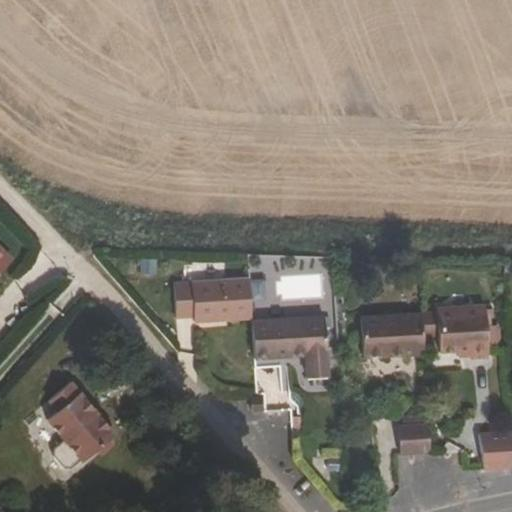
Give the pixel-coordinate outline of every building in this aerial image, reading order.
[(0,270),(11,258),(0,247),(0,270)] [(196,329),(253,325),(250,287),(175,293),(177,325),(195,324),(196,329)] [(484,312),(436,316),(437,321),(438,340),(439,358),(458,357),(469,356),(469,361),(469,364),(488,362),(487,352),(486,332),(484,312)] [(438,340),(437,321),(421,323),(422,332),(423,341),(438,340)] [(421,323),(421,322),(360,326),(363,364),(424,359),(423,341),(422,332),(421,323)] [(323,324),(253,329),(256,366),(306,362),(308,384),(328,383),(323,324)] [(495,332),(486,332),(487,352),(497,351),(495,332)] [(62,441),(51,450),(51,457),(62,469),(69,470),(80,461),(81,462),(113,435),(69,383),(47,401),(55,411),(45,420),(62,441)] [(263,418),(264,418),(264,404),(263,404),(259,404),(255,404),(254,405),(254,418),(263,418)] [(399,431),(401,460),(431,458),(429,429),(399,431)] [(511,430),(482,431),(482,465),(511,464),(511,430)]
